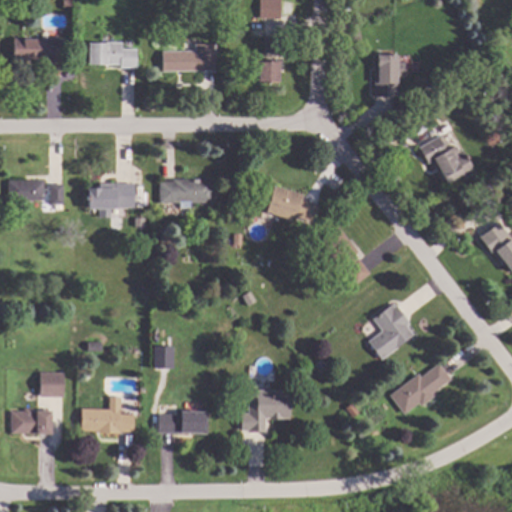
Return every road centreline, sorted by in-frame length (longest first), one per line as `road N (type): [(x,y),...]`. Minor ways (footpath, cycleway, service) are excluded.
road 1 (residential): [(511,417),(444,458),(363,483),(0,492)]
road 2 (residential): [(511,376),(314,125)]
road 3 (residential): [(314,125),(0,129)]
road 4 (residential): [(318,0),(314,125)]
